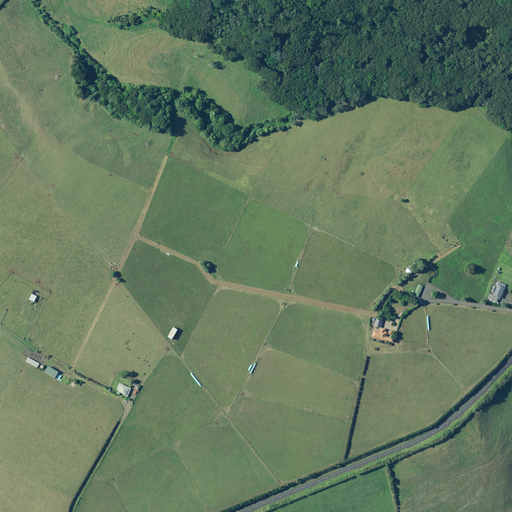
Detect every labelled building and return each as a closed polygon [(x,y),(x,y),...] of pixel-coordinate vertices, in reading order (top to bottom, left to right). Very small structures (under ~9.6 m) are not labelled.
[(413,271),(410,267),(405,271),(408,275),(413,271)] [(488,301),(494,304),(495,302),(496,302),(498,297),(501,298),(506,285),(499,282),(496,287),(493,286),(491,291),(494,293),(493,295),(489,294),(487,298),(489,299),(488,301)] [(423,286),(418,284),(415,292),(412,291),(410,294),(418,297),(423,286)] [(38,293),(33,290),(29,299),(34,302),(38,293)] [(382,320),(373,318),(372,321),(375,322),(374,326),(380,327),(382,320)] [(178,329),(173,327),(168,337),(172,339),(178,329)] [(387,330),(381,329),(380,332),(373,330),(371,337),(386,341),(386,340),(393,342),(394,338),(390,337),(386,336),(387,330)] [(41,364),(28,357),(26,361),(38,368),(41,364)] [(59,372),(48,366),(45,372),(55,378),(59,372)] [(119,395),(120,393),(125,395),(125,396),(127,397),(131,389),(119,383),(117,389),(118,391),(116,394),(119,395)]
